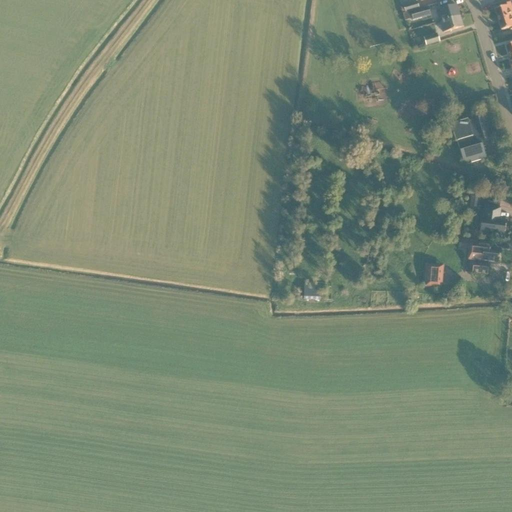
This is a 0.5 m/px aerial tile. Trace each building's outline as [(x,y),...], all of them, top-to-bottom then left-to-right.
[(405,12),(405,13),(419,9),(417,2),(403,6),(403,7),(400,8),(402,13),(405,12)] [(496,10),(499,20),(511,16),(511,6),(511,3),(504,5),(504,7),(496,10)] [(437,11),(440,22),(460,16),(456,5),(437,11)] [(419,9),(405,13),(410,12),(413,21),(430,15),(427,6),(419,9)] [(460,16),(440,22),(444,33),(463,27),(460,16)] [(511,16),(499,20),(502,31),(510,28),(511,30),(511,29),(511,16)] [(439,42),(436,33),(423,37),(425,46),(439,42)] [(453,134),(450,135),(445,136),(448,144),(457,141),(463,162),(470,160),(471,162),(486,158),(482,147),(489,145),(487,139),(498,136),(493,121),(491,122),(489,114),(468,121),(467,116),(459,118),(460,121),(452,123),(451,126),(453,134)] [(479,197),(471,196),(470,207),(477,208),(479,197)] [(482,218),(480,233),(502,236),(504,224),(497,223),(497,218),(498,218),(499,209),(486,207),(484,219),(482,218)] [(478,241),(461,239),(460,247),(468,248),(470,247),(469,260),(475,260),(474,263),(473,263),(472,273),(487,275),(488,265),(487,265),(488,262),(499,263),(500,250),(489,249),(489,245),(477,244),(478,241)] [(441,288),(442,272),(434,271),(433,287),(441,288)] [(304,289),(304,301),(320,302),(320,289),(304,289)]
